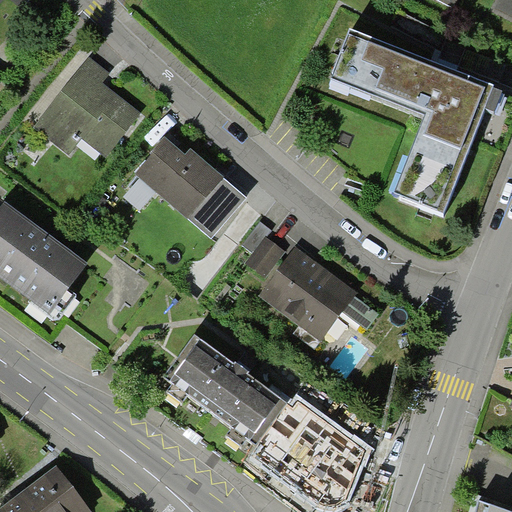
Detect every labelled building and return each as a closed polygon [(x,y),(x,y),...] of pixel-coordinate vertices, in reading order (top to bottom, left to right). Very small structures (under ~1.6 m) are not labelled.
[(511,0),(452,0),(457,2),(457,0),(500,0),(499,4),(511,10),(511,0)] [(499,103),(509,78),(354,20),(347,39),(337,35),(332,50),(340,53),(334,69),(430,104),(401,182),(451,200),(489,100),(499,103)] [(109,150),(144,106),(106,77),(114,68),(93,52),(39,121),(72,148),(85,131),(109,150)] [(186,146),(166,130),(139,163),(195,208),(227,169),(192,140),(186,146)] [(0,201),(0,263),(52,302),(89,252),(6,193),(0,201)] [(263,224),(241,255),(271,275),(292,244),(263,224)] [(325,334),(359,286),(297,243),(263,291),(325,334)] [(260,444),(288,406),(193,337),(164,378),(173,385),(167,394),(183,406),(191,396),(231,426),(225,435),(243,448),(250,438),(260,444)] [(89,511),(55,469),(0,511),(89,511)] [(508,511),(475,501),(473,511),(508,511)]
